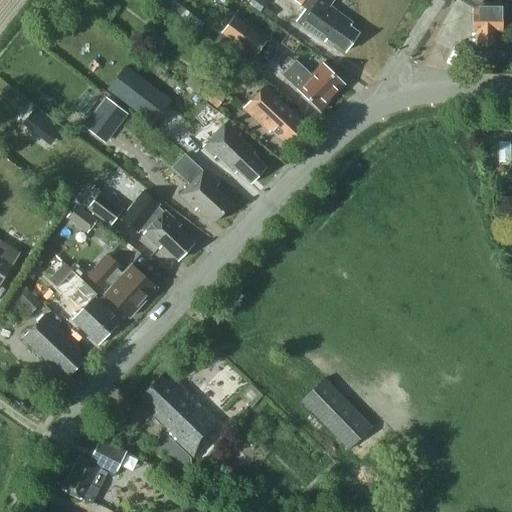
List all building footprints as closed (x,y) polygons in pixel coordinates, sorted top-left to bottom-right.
[(155,0),(198,33),(204,25),(171,0),(155,0)] [(293,0),(307,9),(297,23),(324,42),(326,39),(345,52),(358,34),(349,27),(352,24),(328,7),(332,0),(293,0)] [(502,46),(502,3),(481,2),(482,0),(459,0),(472,8),(472,27),(475,27),(475,46),(502,46)] [(219,35),(253,58),(265,40),(231,17),(219,35)] [(322,64),(311,76),(295,61),(281,75),(319,111),(344,85),(322,64)] [(126,66),(107,90),(153,126),(172,102),(126,66)] [(203,83),(191,74),(184,83),(216,108),(225,97),(205,81),(203,83)] [(305,125),(264,86),(243,109),(268,132),(270,130),(286,145),(305,125)] [(128,115),(105,97),(83,126),(106,144),(128,115)] [(181,139),(190,127),(167,110),(158,122),(181,139)] [(236,171),(250,184),(265,167),(252,155),(254,153),(238,137),(240,135),(226,122),(202,147),(214,158),(216,156),(234,174),(236,171)] [(218,185),(202,170),(184,154),(171,168),(189,185),(178,196),(194,211),(197,208),(213,223),(231,203),(215,188),(218,185)] [(88,183),(76,199),(87,208),(99,192),(88,183)] [(42,191),(33,205),(55,218),(64,205),(56,200),(42,191)] [(86,208),(109,226),(122,209),(99,191),(99,192),(87,208),(86,208)] [(161,245),(177,261),(193,244),(176,229),(179,226),(149,197),(135,212),(150,226),(143,234),(158,249),(161,245)] [(77,225),(86,213),(76,205),(67,217),(77,225)] [(0,283),(12,264),(11,264),(18,253),(0,241),(0,283)] [(156,288),(138,272),(130,265),(125,271),(107,254),(87,276),(105,293),(104,295),(129,318),(156,288)] [(48,280),(60,291),(63,288),(75,275),(64,264),(48,280)] [(60,291),(80,311),(72,320),(92,339),(96,335),(102,341),(115,326),(109,320),(113,316),(93,297),(96,294),(75,275),(63,288),(60,291)] [(2,308),(12,315),(20,304),(31,314),(41,304),(28,292),(18,285),(2,308)] [(21,338),(39,355),(59,373),(63,369),(69,375),(83,361),(76,355),(80,351),(43,315),(21,338)] [(165,382),(159,376),(139,397),(155,412),(152,415),(167,429),(165,432),(192,458),(222,427),(170,377),(165,382)] [(301,400),(349,449),(372,426),(325,377),(301,400)] [(62,490),(91,504),(107,473),(114,476),(125,452),(99,439),(88,462),(78,457),(62,490)]
